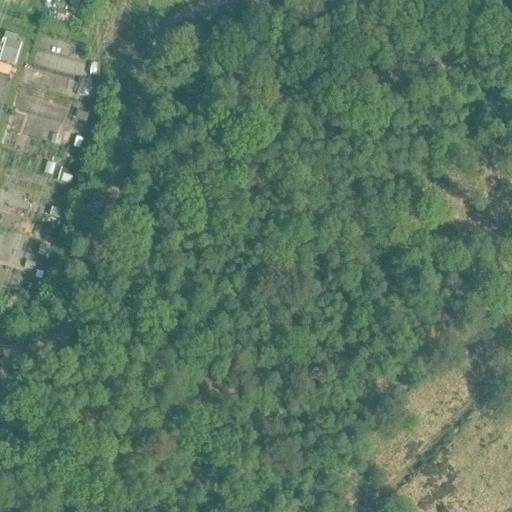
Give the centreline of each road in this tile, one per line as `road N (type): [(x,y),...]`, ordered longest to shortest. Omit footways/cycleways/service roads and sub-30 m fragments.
road 1 (track): [(511,57),(318,93),(199,153),(158,212),(122,356)]
road 2 (track): [(122,356),(68,511)]
